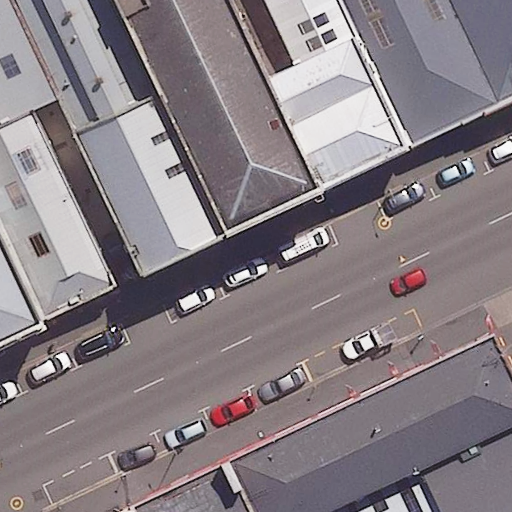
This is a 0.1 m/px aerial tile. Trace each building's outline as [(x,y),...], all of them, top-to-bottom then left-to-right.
[(88,98),(40,0),(0,0),(0,144),(69,108),(88,98)] [(98,120),(159,90),(114,0),(40,0),(88,98),(98,120)] [(128,0),(234,220),(315,181),(260,67),(227,0),(128,0)] [(511,87),(511,0),(374,0),(379,10),(434,125),(511,87)] [(315,181),(434,125),(379,10),(260,67),(315,181)] [(143,263),(224,225),(159,90),(98,120),(78,129),(143,263)] [(0,144),(0,208),(55,318),(148,274),(143,263),(78,129),(69,108),(0,144)] [(0,344),(55,318),(0,208),(0,344)] [(272,511),(333,511),(511,427),(511,336),(508,327),(241,447),(272,511)] [(511,511),(511,427),(333,511),(511,511)] [(272,511),(241,447),(132,499),(137,511),(272,511)] [(137,511),(132,499),(104,511),(137,511)]
